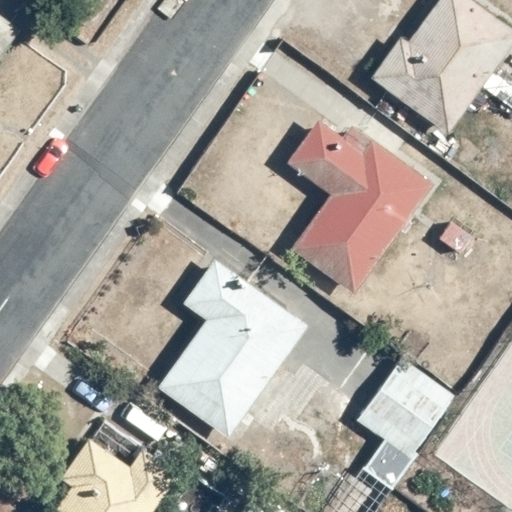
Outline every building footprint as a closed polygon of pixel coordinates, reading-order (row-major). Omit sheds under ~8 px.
[(400,38),(370,79),(448,136),(511,48),(511,27),(474,0),(439,0),(407,43),(400,38)] [(0,14),(0,57),(21,29),(0,14)] [(334,194),(293,251),(354,296),(435,185),(372,139),(362,153),(318,122),(289,161),(334,194)] [(206,322),(159,388),(228,438),(309,326),(216,259),(182,305),(206,322)] [(376,511),(456,395),(399,357),(358,417),(380,432),(325,511),(376,511)] [(54,511),(155,511),(180,478),(142,452),(130,469),(89,440),(60,481),(71,488),(54,511)]
